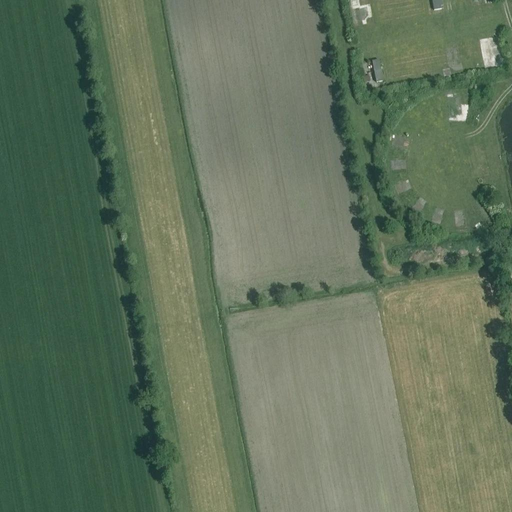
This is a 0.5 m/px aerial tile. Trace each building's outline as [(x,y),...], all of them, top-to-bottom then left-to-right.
[(493,38),(498,62),(505,61),(500,36),(493,38)] [(375,61),(377,82),(385,81),(383,60),(375,61)] [(450,95),(451,119),(466,118),(465,94),(450,95)] [(395,147),(409,151),(413,138),(399,133),(395,147)] [(393,158),(394,171),(408,171),(408,157),(393,158)] [(396,183),(401,196),(415,190),(410,177),(396,183)]
